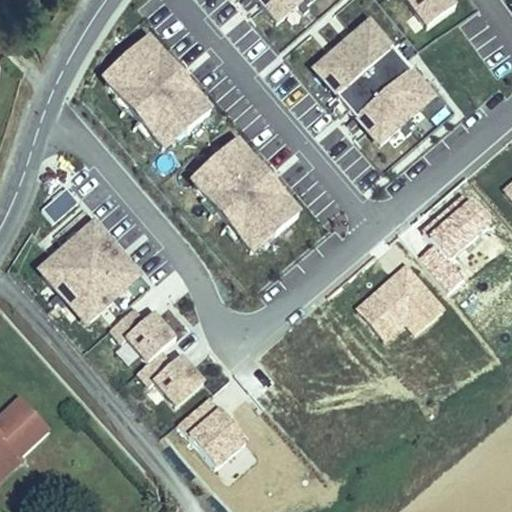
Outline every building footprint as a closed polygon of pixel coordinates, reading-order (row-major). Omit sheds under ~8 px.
[(299,1),(299,0),(247,0),(248,1),(249,0),(251,0),(275,27),(301,4),(299,1)] [(402,0),(425,31),(453,11),(445,0),(402,0)] [(334,100),(354,124),(357,122),(379,148),(404,127),(401,124),(427,102),(407,78),(410,76),(390,53),(387,55),(365,29),(340,50),(343,53),(317,75),(336,98),(334,100)] [(186,136),(209,116),(194,98),(192,99),(160,62),(162,60),(147,43),(124,63),(127,66),(105,85),(161,152),(184,133),(186,136)] [(235,147),(212,166),(214,169),(192,188),(203,202),(205,201),(239,241),(238,242),(251,258),(297,219),(276,195),(273,198),(245,165),(249,163),(235,147)] [(511,186),(503,194),(511,204),(511,186)] [(42,212),(53,225),(77,205),(65,192),(42,212)] [(111,256),(89,230),(71,245),(74,247),(47,270),(69,295),(64,299),(87,325),(111,304),(109,301),(135,279),(114,254),(111,256)] [(120,346),(126,341),(146,366),(160,355),(173,343),(150,319),(142,326),(131,313),(109,333),(120,346)] [(190,373),(188,374),(178,362),(171,367),(160,355),(146,366),(137,374),(148,388),(152,385),(173,410),(201,386),(190,373)] [(46,434),(19,405),(0,422),(0,467),(9,459),(6,456),(9,452),(17,461),(46,434)] [(9,459),(0,467),(0,482),(20,464),(17,461),(9,452),(6,456),(9,459)]
